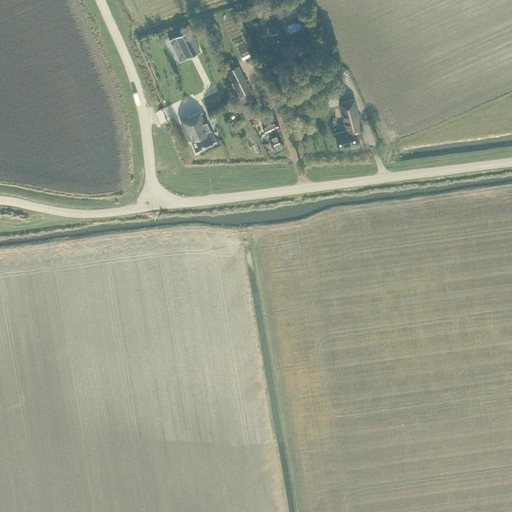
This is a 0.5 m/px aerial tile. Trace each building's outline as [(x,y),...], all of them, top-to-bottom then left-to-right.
[(295,0),(285,0),(275,4),(279,16),(299,9),(295,0)] [(189,29),(169,39),(177,57),(198,47),(189,29)] [(251,90),(242,72),(230,78),(239,96),(238,97),(242,105),(242,106),(248,118),(256,113),(250,102),(253,100),(249,91),(251,90)] [(326,100),(338,97),(335,85),(324,88),(326,100)] [(334,133),(338,146),(358,141),(355,132),(362,131),(354,99),(339,103),(346,130),(334,133)] [(195,150),(216,141),(210,129),(209,130),(201,112),(180,121),(189,140),(191,139),(195,150)] [(279,128),(275,120),(274,118),(262,124),(267,134),(266,134),(273,147),(284,143),(277,129),(279,128)]
